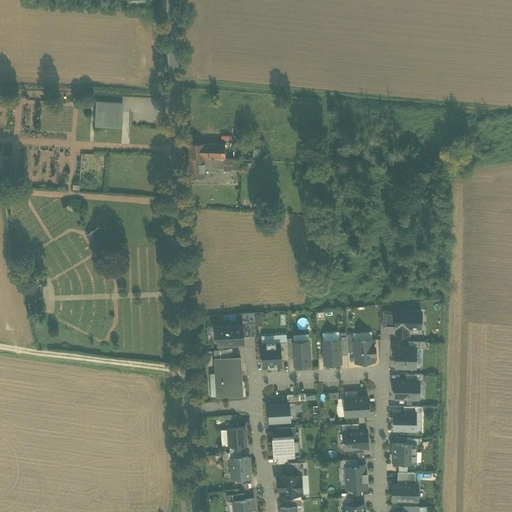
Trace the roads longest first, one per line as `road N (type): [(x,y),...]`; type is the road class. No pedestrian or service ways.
road 1 (tertiary): [(189,410),(172,0)]
road 2 (residential): [(379,511),(383,371)]
road 3 (residential): [(383,371),(254,380)]
